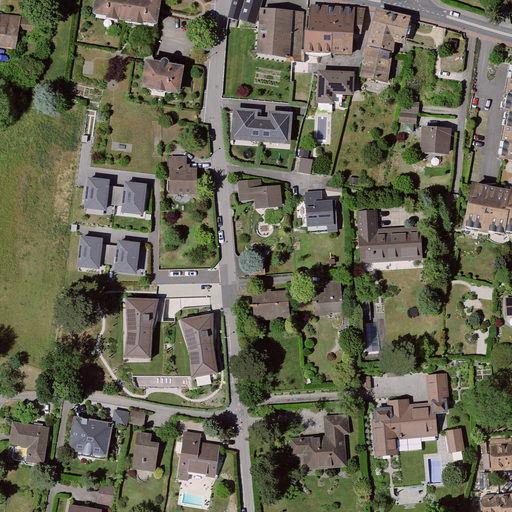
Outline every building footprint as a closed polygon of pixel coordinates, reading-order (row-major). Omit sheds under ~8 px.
[(95,0),(93,13),(157,23),(160,0),(95,0)] [(260,0),(235,0),(230,23),(256,29),(258,10),(260,0)] [(363,9),(307,5),(303,65),(324,67),(325,56),(351,58),(353,36),(361,36),(363,9)] [(302,15),(258,10),(256,29),(255,56),(295,61),(302,15)] [(410,18),(376,10),(367,49),(394,55),(397,42),(404,44),(410,18)] [(41,19),(0,13),(0,47),(16,50),(19,29),(39,32),(41,19)] [(360,78),(388,84),(394,55),(367,49),(360,78)] [(184,65),(146,59),(141,87),(179,93),(184,65)] [(511,64),(510,64),(501,113),(506,113),(511,114),(511,64)] [(354,72),(318,71),(317,103),(334,103),(335,93),(353,94),(354,72)] [(401,112),(417,113),(419,113),(420,102),(401,101),(401,112)] [(235,110),(233,139),(288,143),(290,114),(281,113),(270,112),(269,119),(255,118),(255,112),(247,111),(235,110)] [(401,112),(400,112),(399,123),(416,124),(417,113),(401,112)] [(511,164),(511,114),(506,113),(498,161),(511,164)] [(453,130),(422,126),(419,152),(450,155),(453,130)] [(310,149),(300,147),(298,156),(302,157),(308,158),(310,149)] [(188,157),(169,157),(168,195),(196,195),(197,168),(187,168),(188,157)] [(308,158),(302,157),(299,172),(310,174),(313,159),(308,158)] [(110,179),(88,177),(84,207),(107,210),(108,204),(110,185),(110,179)] [(360,179),(350,177),(348,184),(359,186),(360,179)] [(262,179),(238,181),(239,201),(254,200),(255,209),(283,206),(281,185),(263,186),(262,179)] [(147,184),(125,181),(124,187),(122,206),(121,212),(143,215),(147,184)] [(326,191),(342,193),(343,184),(327,183),(326,191)] [(511,191),(472,184),(463,230),(511,239),(511,191)] [(110,185),(108,204),(122,206),(124,187),(110,185)] [(315,206),(306,207),(307,227),(334,225),(332,199),(314,201),(315,206)] [(377,210),(357,211),(360,263),(423,259),(421,226),(378,229),(377,210)] [(103,238),(81,236),(77,267),(100,269),(100,263),(102,244),(103,238)] [(140,242),(118,240),(117,246),(115,264),(115,271),(137,274),(140,242)] [(102,244),(100,263),(115,264),(117,246),(102,244)] [(340,283),(312,283),(312,319),(341,319),(340,283)] [(290,291),(250,291),(250,323),(290,324),(290,291)] [(125,301),(123,362),(159,364),(160,304),(125,301)] [(511,301),(502,302),(502,319),(511,319),(511,301)] [(215,319),(178,323),(189,357),(189,388),(223,382),(215,319)] [(445,376),(427,377),(429,402),(434,402),(435,419),(448,418),(445,376)] [(386,407),(370,408),(375,461),(398,459),(397,443),(433,440),(431,416),(430,404),(410,406),(410,401),(398,402),(386,403),(386,407)] [(114,410),(112,425),(127,427),(129,412),(114,410)] [(146,412),(131,410),(129,424),(144,426),(146,412)] [(323,437),(287,438),(288,457),(302,457),(302,477),(355,476),(354,417),(323,418),(323,437)] [(110,427),(74,421),(69,450),(106,456),(110,427)] [(49,430),(10,422),(3,464),(42,471),(49,430)] [(461,431),(444,435),(449,456),(466,452),(461,431)] [(152,434),(137,432),(132,469),(154,472),(159,443),(151,442),(152,434)] [(222,440),(183,432),(174,477),(213,484),(222,440)] [(511,443),(486,445),(487,473),(511,471),(511,443)] [(111,506),(114,488),(100,486),(97,504),(111,506)] [(511,511),(511,495),(480,497),(480,511),(511,511)]
